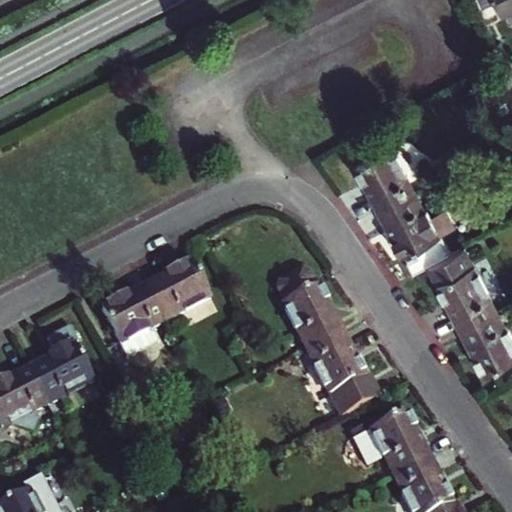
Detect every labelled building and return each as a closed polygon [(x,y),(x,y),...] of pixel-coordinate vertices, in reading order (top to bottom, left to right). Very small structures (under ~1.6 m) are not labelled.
[(511,0),(494,0),(502,14),(511,9),(511,0)] [(379,209),(414,191),(391,146),(356,163),(379,209)] [(440,155),(429,161),(436,176),(447,170),(440,155)] [(428,218),(414,191),(379,209),(403,255),(437,237),(436,235),(455,226),(446,208),(428,218)] [(462,328),(497,310),(474,266),(483,261),(473,242),(420,270),(428,286),(438,282),(462,328)] [(192,266),(146,289),(165,324),(210,302),(192,266)] [(283,307),(306,352),(341,334),(318,289),(316,290),(309,276),(301,274),(282,284),(279,291),(286,305),(283,307)] [(119,347),(165,324),(146,289),(101,312),(119,347)] [(511,339),(497,310),(462,328),(485,374),(511,359),(511,339)] [(364,381),(341,334),(306,352),(340,420),(380,400),(369,378),(364,381)] [(29,373),(46,408),(93,384),(75,349),(29,373)] [(46,408),(29,373),(0,387),(0,429),(1,431),(8,427),(32,435),(37,422),(33,414),(46,408)] [(371,433),(393,478),(428,460),(405,415),(371,433)] [(451,506),(428,460),(393,478),(410,511),(461,511),(457,504),(451,506)] [(0,506),(0,511),(36,511),(26,493),(0,506)]
